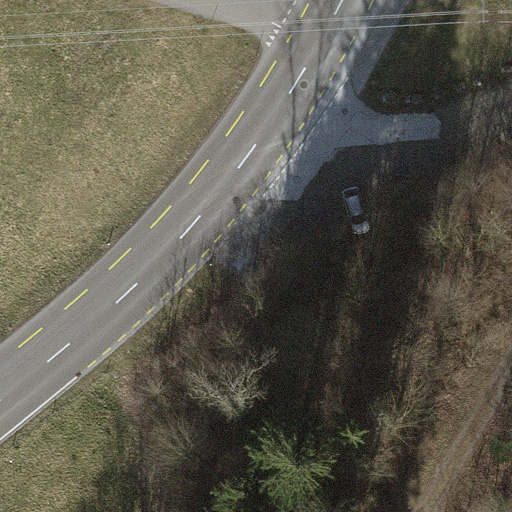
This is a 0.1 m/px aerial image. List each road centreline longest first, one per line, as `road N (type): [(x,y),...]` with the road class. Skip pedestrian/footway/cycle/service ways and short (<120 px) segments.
road 1 (secondary): [(0,403),(116,307),(204,213),(289,98),(343,0)]
road 2 (track): [(511,102),(411,126),(324,117),(289,98)]
road 3 (track): [(437,511),(511,363)]
road 4 (track): [(197,0),(319,46)]
